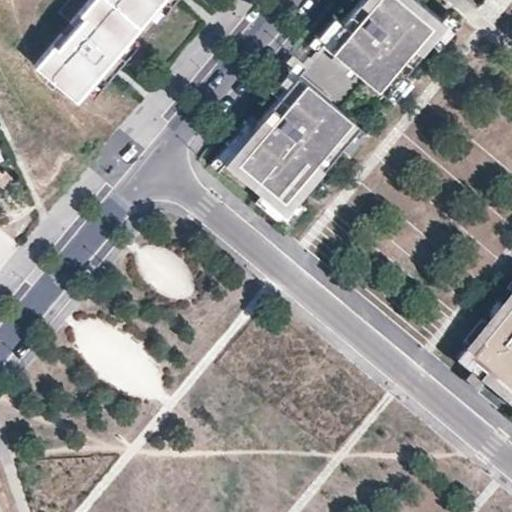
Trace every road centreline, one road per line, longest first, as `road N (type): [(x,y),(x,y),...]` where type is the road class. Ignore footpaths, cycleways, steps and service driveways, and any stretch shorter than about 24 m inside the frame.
road 1 (residential): [(156,165),(511,464)]
road 2 (residential): [(156,165),(0,348)]
road 3 (residential): [(292,0),(156,165)]
